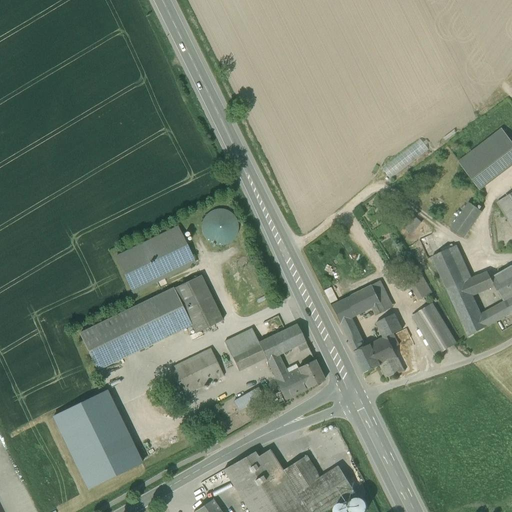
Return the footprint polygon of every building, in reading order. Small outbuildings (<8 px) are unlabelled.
[(511,165),(511,143),(503,132),(460,164),(480,190),(511,165)] [(426,150),(418,140),(383,167),(391,176),(426,150)] [(511,194),(498,203),(511,227),(511,194)] [(469,204),(451,230),(463,238),(481,211),(469,204)] [(202,229),(203,235),(206,239),(211,243),(216,245),(222,245),(227,244),(232,241),(236,237),(238,231),(238,226),(237,220),(234,215),(229,212),(224,210),(218,209),(213,211),(208,214),(204,218),(202,223),(202,229)] [(411,212),(401,226),(409,232),(419,219),(411,212)] [(177,228),(116,257),(133,293),(195,263),(177,228)] [(454,305),(473,297),(472,296),(479,292),(473,278),(472,279),(457,246),(432,257),(454,305)] [(494,286),(495,287),(508,280),(511,285),(511,266),(491,279),(495,286),(494,286)] [(487,290),(494,286),(495,286),(491,279),(488,272),(479,276),(487,290)] [(200,276),(173,289),(191,325),(195,334),(222,321),(200,276)] [(418,300),(433,294),(425,277),(411,283),(418,300)] [(481,315),(487,327),(511,313),(511,285),(508,280),(495,287),(504,302),(481,315)] [(330,306),(344,335),(355,330),(349,319),(372,308),(376,316),(393,308),(380,281),(330,306)] [(97,370),(191,325),(173,289),(79,334),(97,370)] [(454,305),(468,337),(487,327),(481,315),(473,297),(454,305)] [(433,304),(414,316),(436,355),(455,344),(433,304)] [(383,338),(370,345),(380,366),(386,377),(404,372),(392,345),(398,343),(394,334),(402,330),(395,314),(376,323),(383,338)] [(279,316),(254,326),(260,340),(285,330),(279,316)] [(297,346),(305,342),(296,325),(282,332),(291,349),(297,346)] [(231,356),(258,343),(251,329),(224,342),(231,356)] [(291,349),(282,332),(258,343),(265,357),(276,380),(288,374),(278,355),(291,349)] [(364,374),(380,366),(370,345),(363,348),(358,336),(348,341),(364,374)] [(305,342),(297,346),(300,352),(308,348),(305,342)] [(258,343),(231,356),(238,371),(265,357),(258,343)] [(210,349),(170,368),(183,395),(223,376),(210,349)] [(298,369),(308,389),(324,381),(314,361),(298,369)] [(308,389),(298,369),(288,374),(276,380),(285,400),(308,389)] [(234,402),(239,410),(262,397),(257,389),(234,402)] [(86,490),(145,466),(114,390),(55,414),(86,490)] [(284,404),(278,392),(265,399),(271,411),(284,404)] [(325,433),(338,429),(337,425),(324,429),(325,433)] [(248,511),(308,511),(296,493),(282,471),(269,450),(257,457),(254,453),(223,471),(248,511)] [(282,471),(296,493),(318,479),(304,458),(282,471)] [(319,480),(318,479),(296,493),(308,511),(324,511),(355,493),(340,467),(319,480)] [(220,511),(212,500),(193,511),(220,511)]
